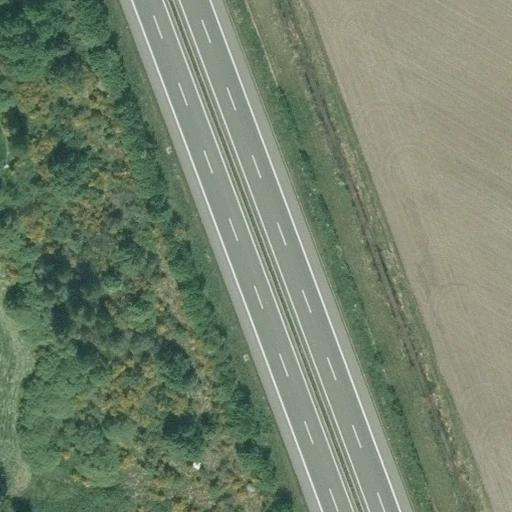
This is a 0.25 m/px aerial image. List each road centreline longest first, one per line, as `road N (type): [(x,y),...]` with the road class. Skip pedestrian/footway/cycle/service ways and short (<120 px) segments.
road 1 (motorway): [(386,511),(195,0)]
road 2 (motorway): [(148,0),(337,511)]
